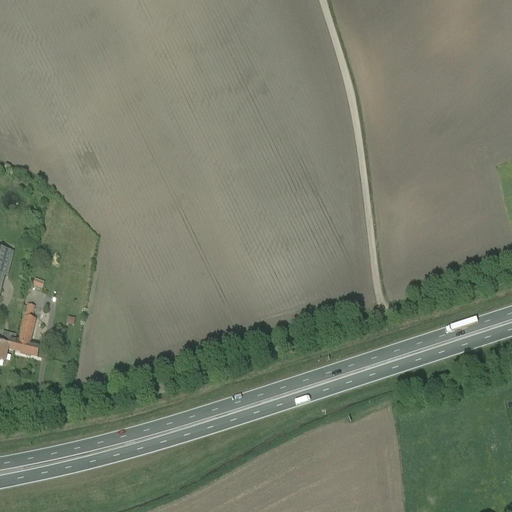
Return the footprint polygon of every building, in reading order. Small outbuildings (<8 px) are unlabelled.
[(5,276),(8,277),(14,253),(0,249),(0,297),(4,279),(5,276)] [(35,280),(32,287),(42,290),(44,283),(35,280)] [(28,305),(27,317),(35,318),(36,306),(28,305)] [(20,340),(17,340),(14,352),(20,354),(20,355),(26,357),(26,355),(37,358),(39,349),(29,346),(35,320),(25,318),(20,340)] [(7,351),(14,352),(17,340),(3,337),(1,345),(0,344),(0,362),(4,363),(7,351)]
